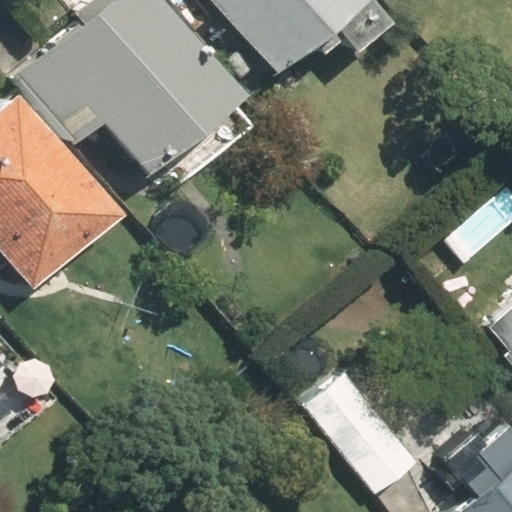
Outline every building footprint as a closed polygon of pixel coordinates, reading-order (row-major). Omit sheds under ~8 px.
[(216,93),(139,0),(72,0),(0,60),(0,74),(54,140),(77,121),(121,174),(135,163),(155,187),(227,127),(206,101),(216,93)] [(368,13),(356,0),(166,0),(249,94),(313,38),(324,51),(368,13)] [(0,281),(4,286),(95,208),(0,97),(0,281)] [(511,277),(459,324),(511,382),(511,277)] [(0,428),(41,393),(0,346),(0,428)] [(400,459),(320,367),(280,401),(360,493),(400,459)] [(511,511),(511,455),(472,412),(421,459),(450,490),(426,511),(511,511)]
